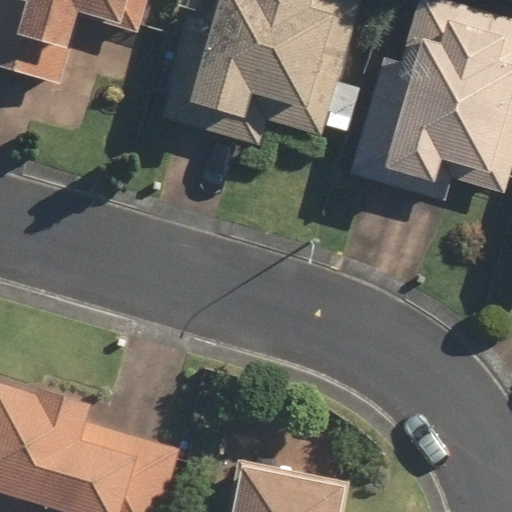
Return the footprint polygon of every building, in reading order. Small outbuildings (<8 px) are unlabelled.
[(0,0),(0,74),(53,91),(60,70),(72,29),(98,37),(109,0),(0,0)] [(254,150),(263,118),(316,135),(319,123),(343,130),(357,87),(324,77),(347,0),(206,0),(196,33),(187,30),(159,121),(254,150)] [(344,183),(439,209),(443,194),(492,207),(511,135),(511,25),(419,0),(412,0),(395,66),(378,61),(344,183)] [(511,217),(499,260),(511,264),(511,217)] [(0,511),(156,511),(174,452),(113,434),(88,411),(0,391),(0,511)] [(221,511),(319,511),(324,492),(228,475),(221,511)]
